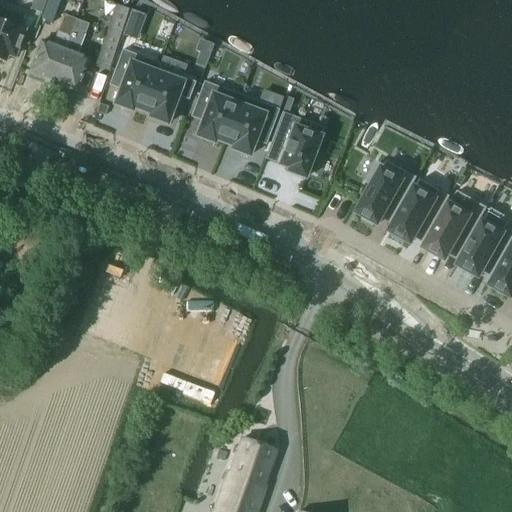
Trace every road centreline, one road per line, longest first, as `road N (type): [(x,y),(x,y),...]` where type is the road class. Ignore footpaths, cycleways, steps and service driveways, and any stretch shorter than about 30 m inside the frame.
road 1 (secondary): [(339,271),(0,124)]
road 2 (secondary): [(339,271),(407,334),(462,358)]
road 3 (secondary): [(462,358),(407,304),(339,271)]
